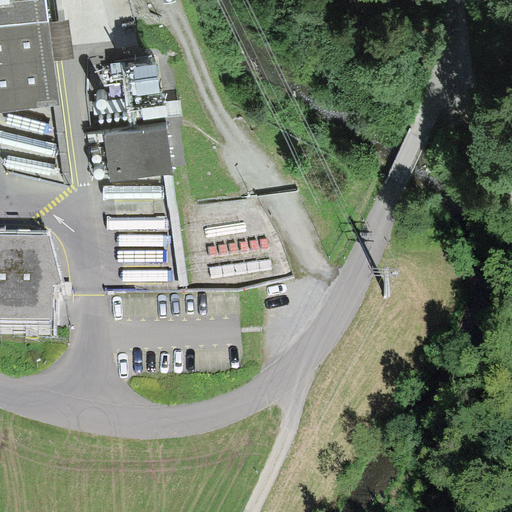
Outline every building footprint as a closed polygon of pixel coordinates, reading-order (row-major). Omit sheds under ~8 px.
[(0,0),(0,104),(59,97),(46,0),(0,0)] [(144,80),(167,79),(166,51),(143,52),(144,80)] [(9,176),(69,169),(64,113),(33,116),(32,102),(24,103),(26,122),(18,123),(20,138),(24,138),(25,154),(7,156),(9,176)] [(178,118),(108,133),(117,178),(188,166),(178,118)] [(51,251),(0,250),(0,328),(51,328),(51,251)]
